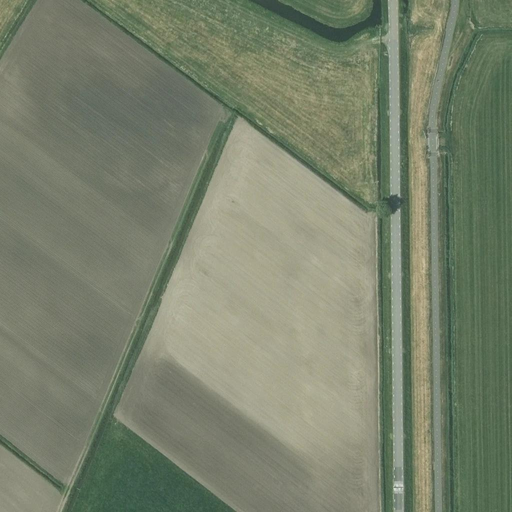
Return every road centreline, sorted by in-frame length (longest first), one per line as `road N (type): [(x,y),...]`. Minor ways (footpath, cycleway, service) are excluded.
road 1 (tertiary): [(397,511),(392,0)]
road 2 (track): [(228,5),(344,52),(393,39)]
